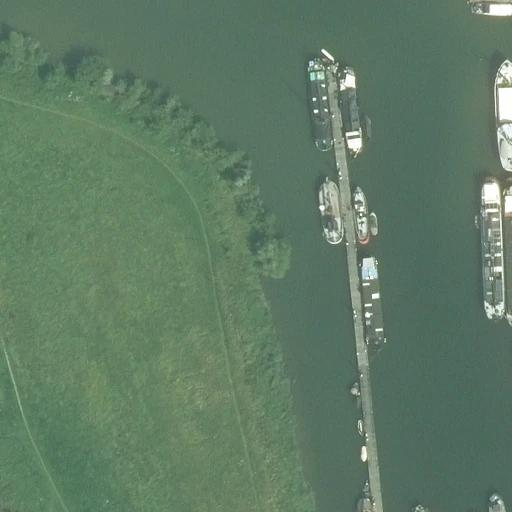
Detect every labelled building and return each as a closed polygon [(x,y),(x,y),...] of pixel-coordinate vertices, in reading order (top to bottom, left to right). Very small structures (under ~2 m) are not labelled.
[(511,51),(503,52),(506,160),(511,159),(511,51)] [(359,68),(342,70),(354,177),(354,178),(372,176),(359,68)] [(328,71),(308,74),(317,182),(339,182),(328,71)] [(371,178),(355,180),(366,287),(384,286),(371,178)] [(336,182),(319,184),(330,291),(349,289),(336,182)] [(365,289),(365,290),(376,398),(395,396),(383,288),(365,289)] [(350,291),(330,292),(341,400),(360,399),(350,291)] [(395,396),(376,398),(388,506),(406,505),(395,396)] [(361,400),(341,403),(342,403),(353,510),(372,508),(361,400)] [(511,511),(511,491),(496,493),(496,511),(511,511)] [(432,511),(432,502),(413,505),(413,511),(432,511)]
